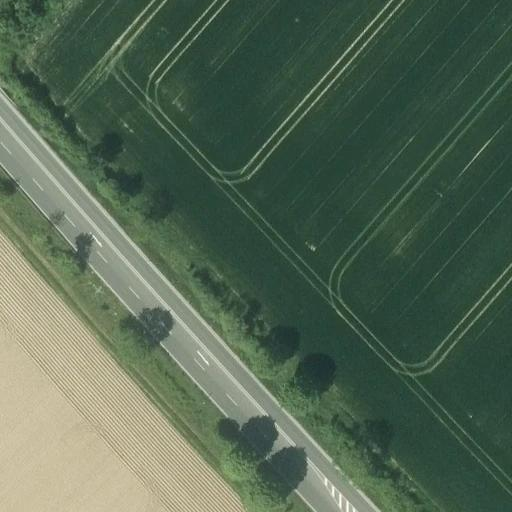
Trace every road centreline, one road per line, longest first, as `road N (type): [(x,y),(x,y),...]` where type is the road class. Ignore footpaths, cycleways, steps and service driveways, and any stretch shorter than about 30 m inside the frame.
road 1 (track): [(457,511),(359,395),(22,49)]
road 2 (trunk): [(0,128),(345,511)]
road 3 (track): [(265,511),(0,213)]
